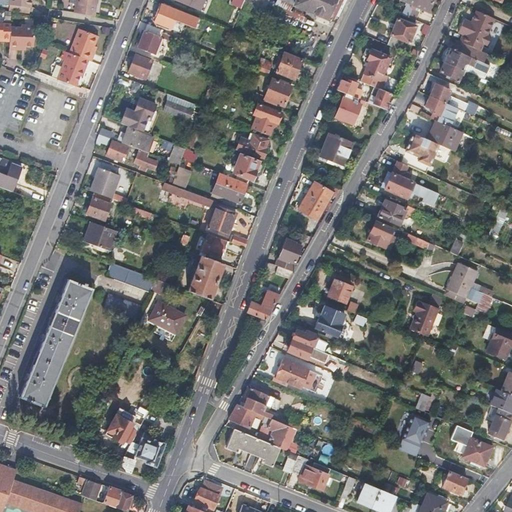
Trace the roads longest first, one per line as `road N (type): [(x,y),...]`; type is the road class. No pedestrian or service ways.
road 1 (residential): [(196,464),(452,0)]
road 2 (secondary): [(366,0),(294,152),(179,457)]
road 3 (residential): [(138,0),(0,342)]
road 4 (residential): [(0,437),(164,495)]
road 5 (unknown): [(66,460),(133,338)]
road 6 (residential): [(196,464),(321,511)]
